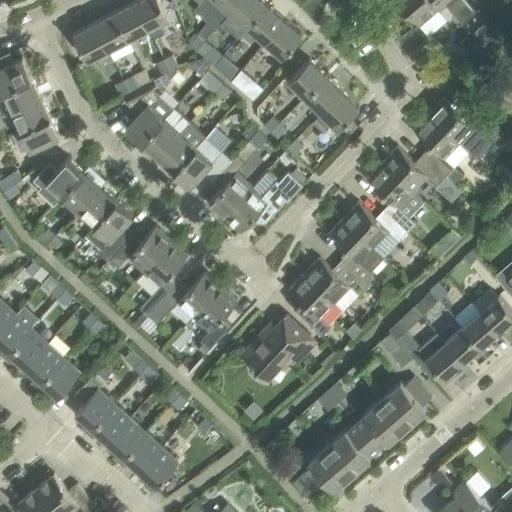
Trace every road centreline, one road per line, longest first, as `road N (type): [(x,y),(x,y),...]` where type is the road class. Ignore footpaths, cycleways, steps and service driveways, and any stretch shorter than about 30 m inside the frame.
road 1 (residential): [(359,0),(398,67),(404,85),(396,109),(245,268)]
road 2 (residential): [(245,268),(83,119),(37,18)]
road 3 (residential): [(379,490),(511,376)]
road 4 (residential): [(139,511),(36,428)]
